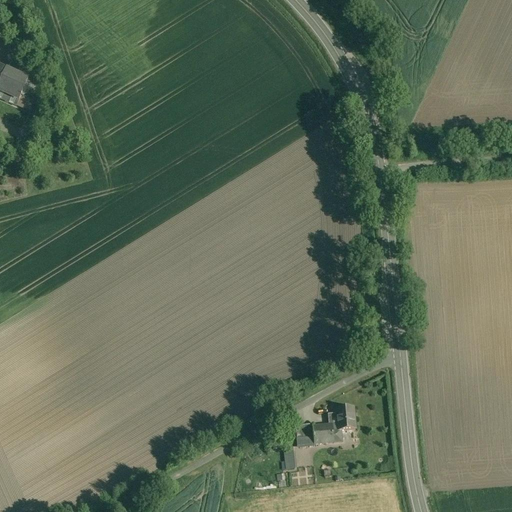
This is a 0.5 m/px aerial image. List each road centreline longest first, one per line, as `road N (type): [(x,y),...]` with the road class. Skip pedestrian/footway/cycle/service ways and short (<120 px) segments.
road 1 (unclassified): [(403,364),(227,445),(112,511)]
road 2 (secondary): [(379,169),(403,364)]
road 3 (secondary): [(292,0),(348,74),(379,169)]
road 4 (secondary): [(403,364),(422,511)]
road 5 (unclassified): [(511,164),(379,169)]
